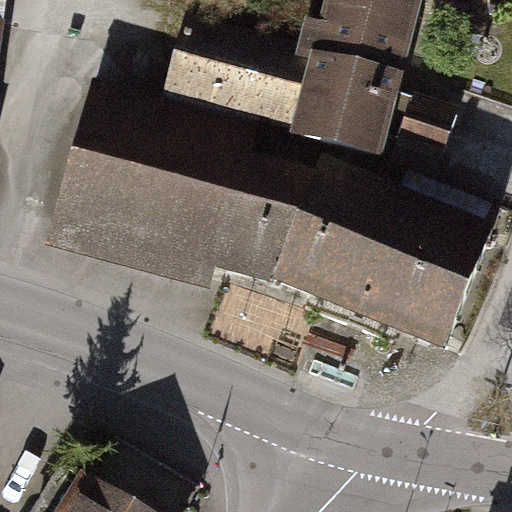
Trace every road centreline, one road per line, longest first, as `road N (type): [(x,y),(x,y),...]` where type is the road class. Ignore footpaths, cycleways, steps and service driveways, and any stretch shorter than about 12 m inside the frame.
road 1 (tertiary): [(0,307),(389,449)]
road 2 (unclassified): [(389,449),(425,423),(511,329)]
road 3 (secondary): [(511,474),(389,449)]
